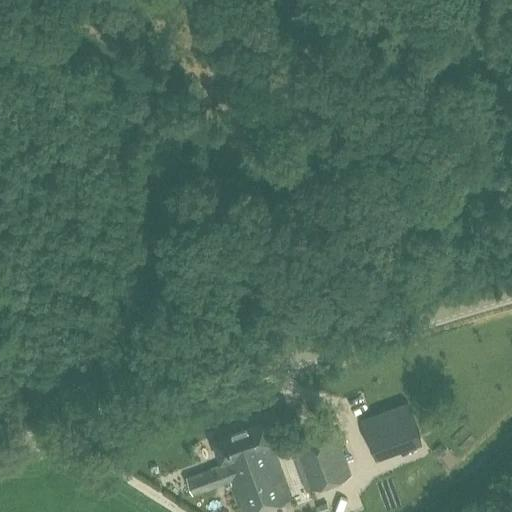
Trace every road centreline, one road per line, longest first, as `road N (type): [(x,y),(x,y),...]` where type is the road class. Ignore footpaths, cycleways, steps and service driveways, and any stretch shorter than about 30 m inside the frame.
road 1 (tertiary): [(0,454),(511,296)]
road 2 (track): [(224,385),(196,296),(194,51),(171,0)]
road 3 (track): [(194,119),(10,0)]
